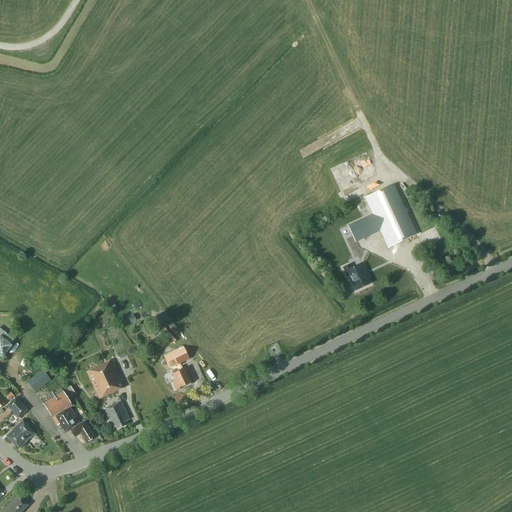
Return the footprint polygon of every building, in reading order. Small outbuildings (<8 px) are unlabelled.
[(364,199),(371,215),(364,218),(372,235),(379,231),(387,249),(417,235),(394,185),(364,199)] [(364,218),(347,226),(355,243),(372,235),(364,218)] [(356,291),(370,284),(365,273),(366,273),(362,265),(352,269),(350,265),(344,269),(348,279),(350,278),(356,291)] [(0,356),(2,358),(12,346),(11,344),(14,340),(5,333),(2,337),(0,336),(0,335),(0,356)] [(173,374),(176,380),(172,382),(176,390),(191,383),(185,369),(183,370),(180,364),(189,359),(184,348),(165,357),(170,369),(171,368),(173,374)] [(124,388),(112,360),(108,362),(86,372),(99,400),(124,388)] [(35,393),(51,380),(43,370),(27,383),(35,393)] [(62,389),(42,401),(53,418),(70,408),(72,406),(62,389)] [(10,392),(6,397),(10,401),(14,397),(10,392)] [(10,404),(7,406),(19,418),(27,410),(16,398),(15,399),(14,398),(9,403),(10,404)] [(124,422),(129,420),(121,402),(105,409),(113,427),(116,426),(118,428),(126,425),(124,422)] [(80,425),(70,408),(53,418),(61,430),(63,428),(66,433),(71,430),(76,437),(81,434),(86,442),(94,437),(85,422),(80,425)] [(31,438),(35,434),(28,426),(28,425),(24,420),(7,436),(13,442),(14,441),(20,448),(26,442),(25,441),(30,437),(31,438)] [(22,511),(28,505),(18,496),(2,511),(22,511)]
